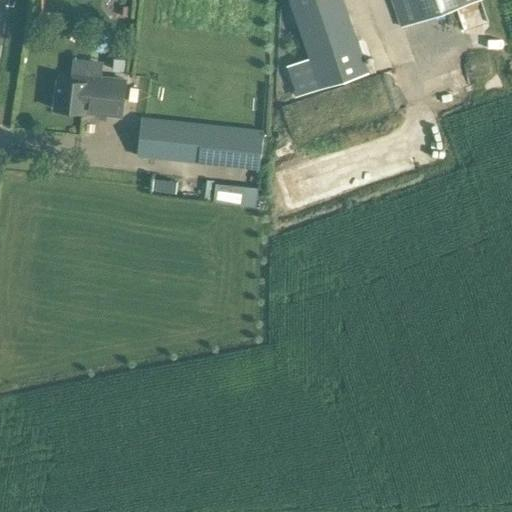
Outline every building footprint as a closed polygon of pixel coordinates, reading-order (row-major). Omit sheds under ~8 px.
[(290,0),(310,58),(288,66),(299,97),(368,72),(358,42),(343,0),(290,0)] [(393,0),(402,26),(478,0),(393,0)] [(123,6),(122,15),(130,16),(131,6),(123,6)] [(114,40),(113,50),(127,52),(128,42),(114,40)] [(101,113),(121,115),(126,79),(88,75),(88,82),(58,78),(55,109),(75,111),(84,112),(84,111),(101,113)] [(139,157),(258,170),(262,129),(143,116),(139,157)] [(153,177),(152,189),(176,192),(177,180),(153,177)] [(216,183),(214,202),(256,206),(258,187),(216,183)]
